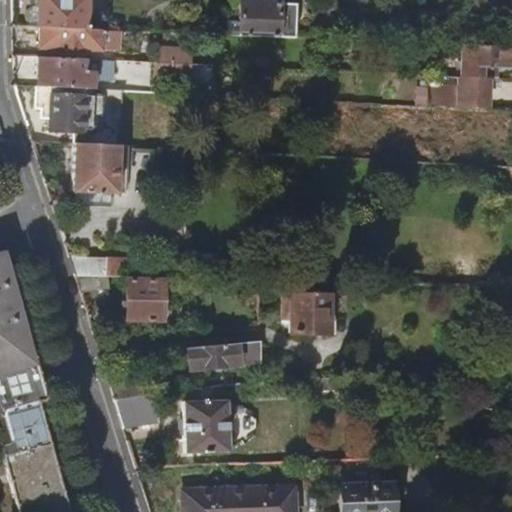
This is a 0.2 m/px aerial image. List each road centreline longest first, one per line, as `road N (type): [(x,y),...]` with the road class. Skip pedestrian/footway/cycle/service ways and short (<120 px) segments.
road 1 (residential): [(43,228),(130,511)]
road 2 (residential): [(0,95),(43,228)]
